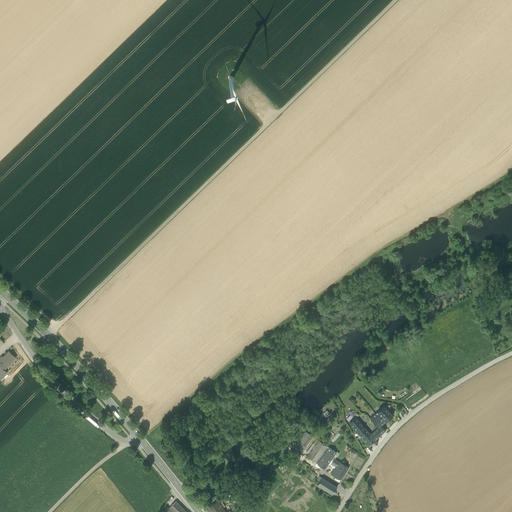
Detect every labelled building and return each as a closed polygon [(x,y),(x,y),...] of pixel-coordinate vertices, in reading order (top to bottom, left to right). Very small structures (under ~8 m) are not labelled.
[(16,358),(9,351),(1,360),(0,359),(0,366),(3,370),(4,370),(16,358)] [(384,405),(377,411),(386,421),(393,415),(384,405)] [(382,425),(386,421),(377,411),(376,413),(370,418),(378,427),(378,428),(383,433),(386,430),(382,425)] [(369,445),(380,435),(375,430),(371,434),(356,417),(350,423),(349,423),(369,445)] [(305,432),(298,442),(302,444),(309,435),(305,432)] [(302,444),(306,447),(312,437),(309,435),(302,444)] [(316,463),(328,447),(318,440),(307,456),(316,463)] [(292,450),(300,455),(306,447),(302,444),(298,442),(292,450)] [(316,463),(318,464),(329,448),(328,447),(316,463)] [(336,452),(329,448),(318,464),(324,469),(327,464),(332,458),(333,456),(336,452)] [(331,474),(341,480),(349,468),(335,459),(334,459),(330,466),(334,469),(331,474)] [(317,485),(332,495),(337,487),(322,477),(317,485)] [(186,511),(184,509),(176,501),(170,507),(174,511),(186,511)] [(225,511),(218,501),(207,509),(208,511),(225,511)]
